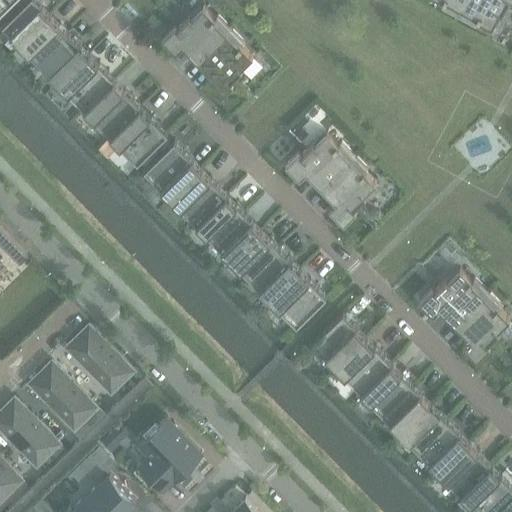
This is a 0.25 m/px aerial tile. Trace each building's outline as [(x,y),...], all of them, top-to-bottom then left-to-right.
[(0,0),(0,12),(12,0),(0,0)] [(39,0),(26,0),(3,23),(21,41),(51,11),(39,0)] [(443,0),(444,0),(442,4),(459,13),(465,0),(443,0)] [(511,0),(465,0),(459,13),(476,22),(477,18),(492,26),(500,11),(502,12),(509,0),(511,0)] [(176,51),(186,42),(201,57),(231,28),(217,14),(214,17),(203,5),(191,16),(190,15),(178,27),(175,24),(162,37),(176,51)] [(51,11),(21,41),(37,58),(67,29),(51,11)] [(242,44),(244,41),(231,28),(201,57),(216,72),(206,82),(220,96),(234,83),(231,80),(243,69),(241,67),(253,56),(242,44)] [(67,29),(37,58),(59,80),(89,51),(67,29)] [(89,51),(59,80),(85,107),(115,77),(89,51)] [(115,77),(85,107),(111,133),(141,104),(115,77)] [(141,104),(111,133),(138,161),(155,145),(164,136),(168,132),(141,104)] [(300,178),(310,168),(325,184),(354,154),(341,141),(338,143),(327,132),(315,143),(313,141),(302,153),(299,150),(286,163),(300,178)] [(164,136),(155,145),(162,151),(170,143),(164,136)] [(162,151),(145,168),(172,195),(202,166),(175,138),(170,143),(162,151)] [(365,171),(368,168),(354,154),(325,184),(339,199),(330,208),(344,223),(357,210),(355,207),(366,195),(365,194),(377,182),(365,171)] [(202,166),(172,195),(198,222),(228,192),(202,166)] [(228,192),(198,222),(215,239),(245,210),(228,192)] [(245,210),(215,239),(232,257),(262,227),(245,210)] [(0,243),(20,264),(29,255),(0,226),(0,243)] [(262,227),(232,257),(248,274),(278,244),(262,227)] [(278,244),(248,274),(270,296),(300,267),(278,244)] [(300,267),(270,296),(297,324),(327,294),(300,267)] [(433,314),(443,304),(458,320),(488,290),(475,277),(472,280),(460,268),(449,279),(447,278),(435,289),(432,286),(419,299),(433,314)] [(499,307),(502,304),(488,290),(458,320),(472,335),(463,344),(477,359),(491,346),(488,343),(500,331),(499,330),(510,319),(499,307)] [(343,310),(313,340),(336,363),(366,333),(343,310)] [(134,369),(89,323),(67,345),(111,391),(134,369)] [(366,333),(336,363),(362,390),(392,360),(366,333)] [(97,405),(52,359),(29,381),(74,427),(97,405)] [(392,360),(362,390),(384,412),(414,382),(392,360)] [(154,383),(145,374),(108,411),(117,419),(154,383)] [(414,382),(384,412),(401,429),(431,400),(414,382)] [(60,441),(15,396),(0,410),(0,426),(37,464),(60,441)] [(431,400),(401,429),(418,446),(448,417),(431,400)] [(117,419),(108,411),(71,447),(79,456),(117,419)] [(167,415),(139,442),(151,453),(140,464),(163,487),(174,477),(175,478),(202,452),(167,415)] [(448,417),(418,446),(439,469),(470,439),(448,417)] [(130,432),(120,422),(102,439),(111,450),(130,432)] [(470,439),(439,469),(461,491),(491,462),(470,439)] [(79,456),(71,447),(34,484),(42,492),(79,456)] [(83,460),(97,475),(106,466),(92,452),(83,460)] [(23,478),(0,454),(0,500),(23,478)] [(511,482),(491,462),(461,491),(481,511),(494,511),(498,509),(511,495),(511,482)] [(133,511),(129,507),(137,499),(110,472),(71,510),(72,511),(133,511)] [(21,511),(42,492),(34,484),(4,511),(21,511)] [(261,511),(246,496),(230,511),(230,510),(228,511),(261,511)] [(49,511),(52,510),(41,498),(34,505),(40,511),(49,511)]
